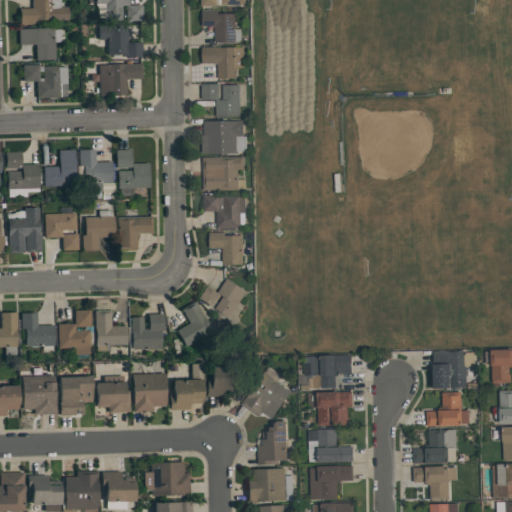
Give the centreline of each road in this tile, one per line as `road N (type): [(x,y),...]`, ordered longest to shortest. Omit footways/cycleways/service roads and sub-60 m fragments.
road 1 (residential): [(171,0),(168,267)]
road 2 (residential): [(0,446),(217,441)]
road 3 (residential): [(0,124),(174,118)]
road 4 (residential): [(0,284),(153,277),(168,267)]
road 5 (residential): [(397,385),(385,425),(385,511)]
